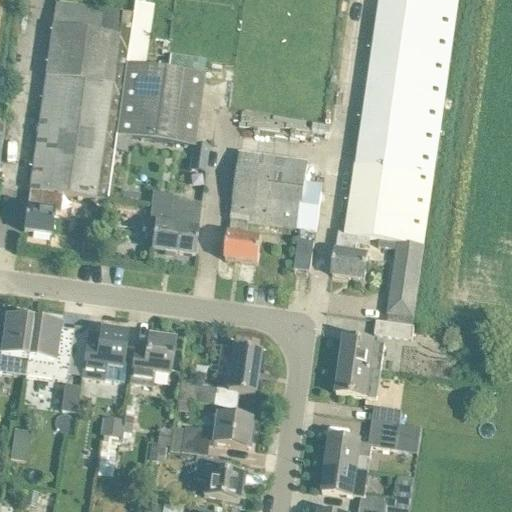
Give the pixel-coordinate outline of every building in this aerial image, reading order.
[(378,0),(355,170),(354,170),(345,236),(338,235),(335,258),(332,278),(364,283),(368,257),(355,255),(356,246),(369,248),(370,241),(379,243),(378,250),(397,253),(387,317),(378,315),(377,324),(412,329),(416,301),(454,27),(458,0),(378,0)] [(142,48),(145,27),(148,7),(134,5),(132,17),(133,17),(129,46),(142,48)] [(107,203),(116,136),(127,59),(129,46),(133,17),(132,17),(56,6),(23,234),(50,238),(54,216),(58,216),(61,197),(107,203)] [(193,147),(203,78),(132,68),(133,60),(127,59),(116,136),(193,147)] [(317,233),(323,193),(304,191),(308,165),(241,155),(228,243),(225,263),(258,267),(262,240),(246,238),(248,223),(263,225),(262,233),(272,234),(273,227),(317,233)] [(194,258),(202,206),(171,202),(169,212),(151,210),(149,226),(154,227),(151,252),(194,258)] [(310,275),(314,245),(298,243),(294,272),(310,275)] [(0,374),(25,379),(33,323),(5,319),(4,324),(0,323),(0,374)] [(84,357),(70,355),(70,354),(73,334),(60,332),(61,327),(33,323),(25,379),(51,382),(65,384),(66,383),(81,385),(82,380),(81,379),(84,357)] [(414,329),(412,329),(377,324),(375,338),(412,343),(414,329)] [(124,385),(127,366),(122,366),(123,356),(126,336),(100,333),(98,344),(86,343),(84,357),(81,379),(82,380),(124,385)] [(171,363),(174,343),(148,339),(146,351),(134,350),(129,386),(151,389),(153,376),(169,378),(171,363)] [(381,375),(381,374),(383,360),(385,347),(344,341),(340,370),(381,375)] [(258,369),(260,355),(220,349),(215,378),(229,380),(227,393),(194,389),(195,385),(181,383),(178,404),(213,409),(235,412),(237,396),(253,398),(258,369)] [(377,403),(381,375),(340,370),(336,397),(356,400),(366,402),(377,403)] [(74,436),(76,417),(80,391),(64,388),(60,415),(61,415),(59,434),(74,436)] [(125,447),(130,443),(131,436),(133,421),(134,416),(129,409),(125,409),(123,424),(121,442),(120,446),(125,447)] [(398,428),(401,413),(373,409),(371,424),(398,428)] [(184,429),(183,432),(172,430),(169,454),(180,456),(205,460),(208,444),(211,445),(211,446),(226,448),(246,451),(248,437),(252,438),(253,426),(250,425),(250,423),(230,420),(216,418),(213,434),(184,429)] [(121,442),(123,424),(103,421),(100,439),(108,440),(108,444),(119,446),(119,442),(121,442)] [(416,444),(418,430),(398,428),(371,424),(368,447),(360,445),(330,440),(326,468),(356,472),(358,459),(370,461),(372,450),(395,453),(397,441),(416,444)] [(14,433),(10,464),(26,466),(30,435),(14,433)] [(111,480),(114,460),(116,448),(102,445),(96,478),(111,480)] [(238,504),(242,479),(230,477),(232,465),(195,460),(192,483),(204,484),(202,499),(219,501),(238,504)] [(389,501),(365,498),(368,474),(356,472),(326,468),(322,496),(352,501),(352,499),(361,501),(359,511),(362,511),(408,511),(410,507),(388,505),(389,501)]
